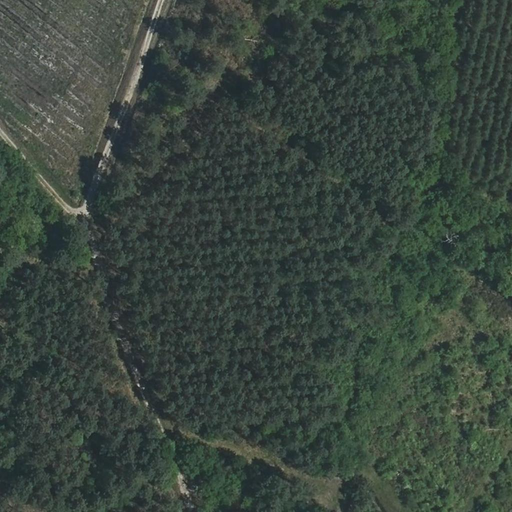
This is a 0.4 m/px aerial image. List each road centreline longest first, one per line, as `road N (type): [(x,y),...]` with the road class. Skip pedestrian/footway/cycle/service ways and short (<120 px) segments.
road 1 (track): [(0,129),(81,220),(195,511)]
road 2 (track): [(511,189),(452,198),(404,259),(359,489),(346,511)]
road 3 (track): [(161,0),(81,220)]
